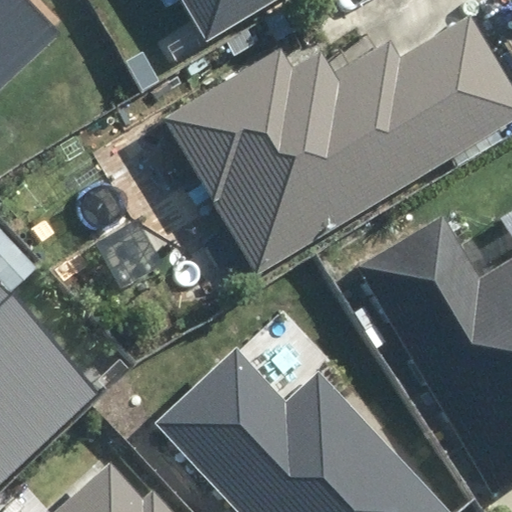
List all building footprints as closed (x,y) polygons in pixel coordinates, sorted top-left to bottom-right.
[(0,0),(0,71),(42,31),(12,0),(0,0)] [(175,0),(205,45),(273,0),(175,0)] [(283,51),(164,119),(252,273),(511,123),(511,105),(465,24),(396,63),(387,47),(327,82),(310,52),(290,64),(283,51)] [(434,217),(348,266),(477,494),(511,474),(511,214),(504,219),(511,232),(511,239),(489,252),(475,227),(448,242),(434,217)] [(137,220),(97,247),(129,295),(170,268),(137,220)] [(0,482),(94,397),(0,294),(0,482)] [(438,511),(315,374),(279,406),(235,356),(158,425),(235,511),(438,511)] [(158,511),(109,462),(58,511),(158,511)]
